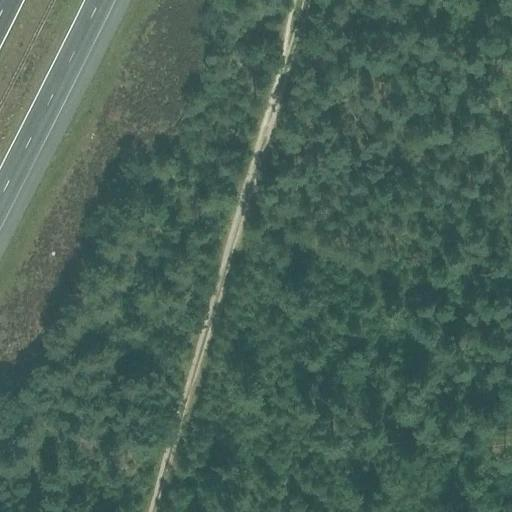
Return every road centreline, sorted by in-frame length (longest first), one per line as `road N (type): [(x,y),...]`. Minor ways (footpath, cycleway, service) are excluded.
road 1 (unknown): [(170,511),(313,0)]
road 2 (motorway): [(0,196),(99,0)]
